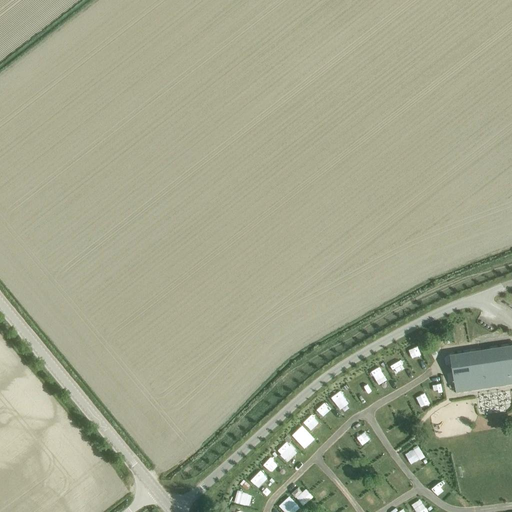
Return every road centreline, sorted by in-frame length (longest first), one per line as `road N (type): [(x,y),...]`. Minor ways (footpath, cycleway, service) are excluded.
road 1 (unclassified): [(172,510),(316,384),(478,295)]
road 2 (tertiary): [(153,489),(0,304)]
